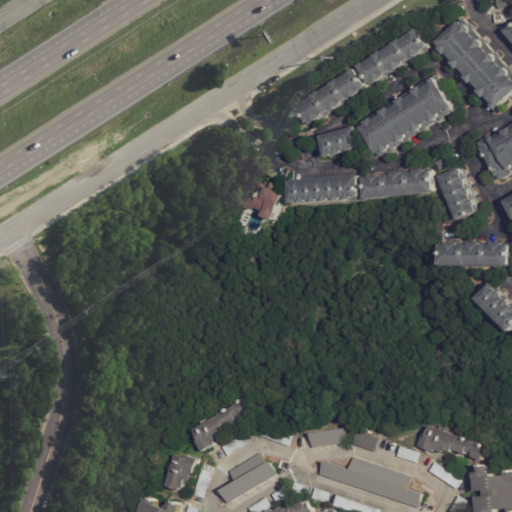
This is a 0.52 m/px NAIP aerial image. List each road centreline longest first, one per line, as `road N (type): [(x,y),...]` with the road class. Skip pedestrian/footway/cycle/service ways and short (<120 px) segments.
road 1 (secondary): [(0,238),(373,0)]
road 2 (motorway): [(0,169),(269,0)]
road 3 (residential): [(413,511),(296,469),(217,511)]
road 4 (motorway): [(141,0),(0,91)]
road 5 (residential): [(296,469),(296,458),(261,445),(221,466),(209,511)]
